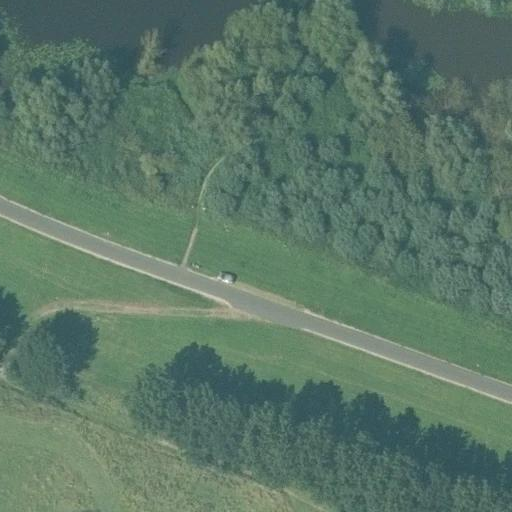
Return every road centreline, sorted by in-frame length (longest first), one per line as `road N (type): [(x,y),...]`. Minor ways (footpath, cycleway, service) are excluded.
road 1 (unclassified): [(511,395),(0,205)]
road 2 (track): [(281,311),(95,303),(38,310),(18,329),(0,369)]
